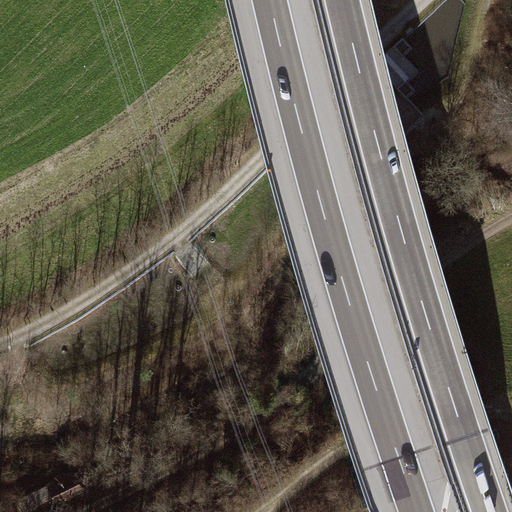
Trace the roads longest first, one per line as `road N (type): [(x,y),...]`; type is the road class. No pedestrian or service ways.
road 1 (track): [(0,343),(175,238),(424,0)]
road 2 (trunk): [(491,511),(428,318),(343,0)]
road 3 (trunk): [(271,0),(347,293),(418,511)]
road 4 (track): [(73,511),(268,409),(458,249),(511,219)]
road 5 (track): [(511,415),(476,416),(344,450)]
